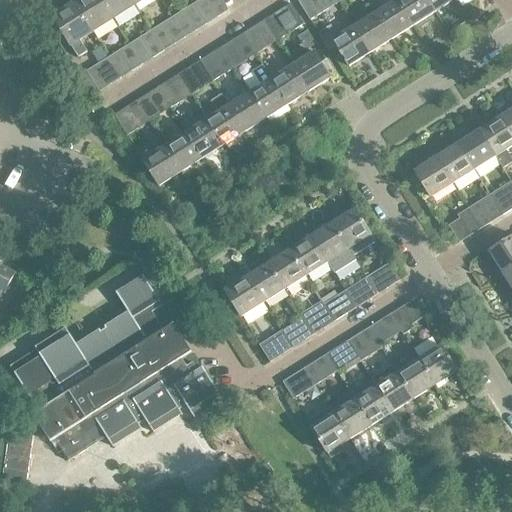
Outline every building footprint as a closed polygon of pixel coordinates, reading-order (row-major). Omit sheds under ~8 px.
[(100,0),(83,0),(76,5),(94,35),(114,22),(100,0)] [(136,8),(130,0),(100,0),(114,22),(136,8)] [(148,0),(130,0),(136,8),(148,0)] [(202,0),(193,6),(206,26),(229,12),(220,0),(202,0)] [(339,4),(336,0),(300,0),(298,2),(311,22),(339,4)] [(435,16),(425,0),(398,0),(397,2),(414,29),(435,16)] [(454,0),(425,0),(435,16),(456,2),(454,0)] [(397,2),(375,15),(392,43),(414,29),(397,2)] [(94,35),(76,5),(53,20),(71,49),(79,60),(88,55),(80,43),(94,35)] [(291,5),(263,23),(276,43),(304,26),(291,5)] [(193,6),(173,19),(186,39),(206,26),(193,6)] [(392,43),(375,15),(355,28),(372,56),(392,43)] [(186,39),(173,19),(151,33),(164,53),(186,39)] [(263,23),(243,36),(256,56),(276,43),(263,23)] [(372,56),(355,28),(339,38),(331,27),(319,35),(330,52),(336,48),(350,70),(372,56)] [(164,53),(151,33),(129,46),(142,67),(164,53)] [(256,56),(243,36),(221,50),(234,70),(256,56)] [(129,46),(109,59),(122,80),(142,67),(129,46)] [(221,50),(199,63),(212,84),(234,70),(221,50)] [(292,68),(310,96),(332,82),(314,54),(292,68)] [(122,80),(109,59),(87,73),(100,94),(122,80)] [(199,63),(179,76),(191,97),(212,84),(199,63)] [(310,96),(292,68),(271,81),(289,109),(310,96)] [(191,97),(179,76),(158,90),(170,110),(191,97)] [(271,81),(250,95),(267,122),(289,109),(271,81)] [(170,110),(158,90),(137,103),(149,124),(170,110)] [(250,95),(228,108),(246,136),(267,122),(250,95)] [(219,114),(207,122),(224,150),(246,136),(228,108),(221,97),(212,103),(219,114)] [(149,124),(137,103),(115,117),(127,137),(149,124)] [(224,150),(207,122),(200,110),(190,116),(198,128),(186,135),(203,163),(224,150)] [(511,113),(501,120),(511,136),(511,113)] [(511,136),(501,120),(480,134),(497,160),(503,169),(511,163),(511,157),(509,153),(511,151),(511,136)] [(480,134),(459,147),(476,174),(497,160),(480,134)] [(203,163),(186,135),(165,148),(182,176),(203,163)] [(2,146),(0,149),(0,165),(3,167),(10,150),(2,146)] [(459,147),(437,161),(454,188),(476,174),(459,147)] [(182,176),(165,148),(143,162),(160,190),(182,176)] [(454,188),(437,161),(416,175),(433,201),(454,188)] [(511,183),(490,197),(503,217),(511,211),(511,183)] [(503,217),(490,197),(469,210),(481,230),(503,217)] [(481,230),(469,210),(458,217),(460,221),(449,227),(459,244),(481,230)] [(334,225),(350,251),(354,258),(377,244),(356,211),(334,225)] [(350,251),(334,225),(313,238),(329,265),(350,251)] [(313,238),(291,252),(308,279),(329,265),(313,238)] [(503,277),(511,271),(511,241),(489,255),(503,277)] [(308,279),(291,252),(269,266),(286,292),(308,279)] [(389,265),(368,279),(378,296),(400,282),(389,265)] [(269,266),(248,279),(265,306),(286,292),(269,266)] [(0,304),(1,303),(0,302),(4,296),(5,296),(15,277),(0,268),(0,304)] [(511,271),(503,277),(511,290),(511,271)] [(38,350),(33,353),(11,367),(39,411),(33,415),(51,444),(57,440),(69,459),(106,436),(113,447),(148,425),(153,432),(189,409),(194,417),(223,398),(203,366),(198,370),(193,363),(187,367),(184,361),(191,356),(172,326),(165,331),(153,311),(163,305),(145,275),(117,292),(129,312),(78,344),(67,327),(36,347),(38,350)] [(265,306),(248,279),(226,293),(243,320),(265,306)] [(368,279),(347,292),(357,309),(378,296),(368,279)] [(347,292),(325,306),(336,323),(357,309),(347,292)] [(336,323),(325,306),(323,303),(301,316),(303,319),(314,337),(336,323)] [(413,303),(392,317),(404,336),(415,330),(413,326),(424,320),(413,303)] [(392,317),(371,330),(381,347),(392,340),(394,343),(404,336),(392,317)] [(303,319),(282,333),(293,350),(314,337),(303,319)] [(371,330),(349,344),(359,360),(362,363),(383,350),(381,347),(371,330)] [(293,350),(282,333),(260,347),(271,364),(293,350)] [(359,360),(349,344),(327,358),(337,374),(359,360)] [(420,361),(437,388),(459,374),(442,347),(420,361)] [(327,358),(306,371),(316,387),(337,374),(327,358)] [(437,388),(420,361),(398,375),(415,401),(437,388)] [(390,380),(377,388),(394,415),(415,401),(398,375),(394,367),(385,373),(390,380)] [(316,387),(306,371),(285,385),(294,401),(316,387)] [(394,415),(377,388),(373,381),(351,395),(372,429),(394,415)] [(441,398),(459,390),(456,382),(438,390),(441,398)] [(345,409),(334,416),(351,442),(372,429),(351,395),(341,402),(345,409)] [(351,442),(334,416),(330,409),(320,415),(324,422),(313,429),(333,461),(346,452),(342,448),(351,442)] [(34,436),(9,433),(2,481),(26,485),(34,436)] [(353,456),(368,448),(363,439),(348,447),(353,456)] [(233,473),(229,466),(220,471),(224,478),(233,473)]
